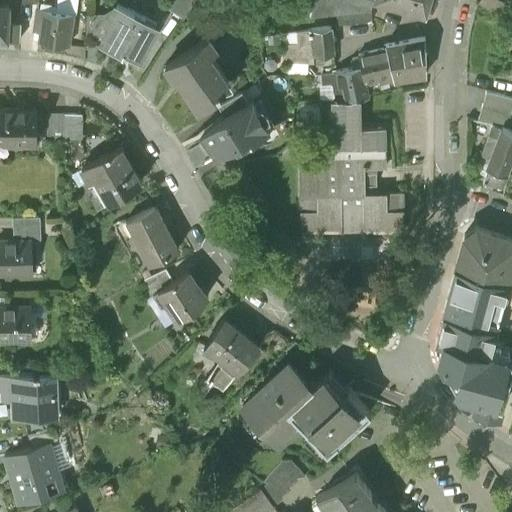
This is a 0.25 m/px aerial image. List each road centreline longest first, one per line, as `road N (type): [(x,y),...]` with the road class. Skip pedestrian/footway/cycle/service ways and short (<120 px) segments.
road 1 (residential): [(401,400),(264,316),(242,293),(122,104),(71,77),(0,71)]
road 2 (residential): [(446,220),(451,44),(463,0)]
road 3 (residential): [(401,400),(434,302),(446,220)]
road 4 (residential): [(511,472),(401,400)]
